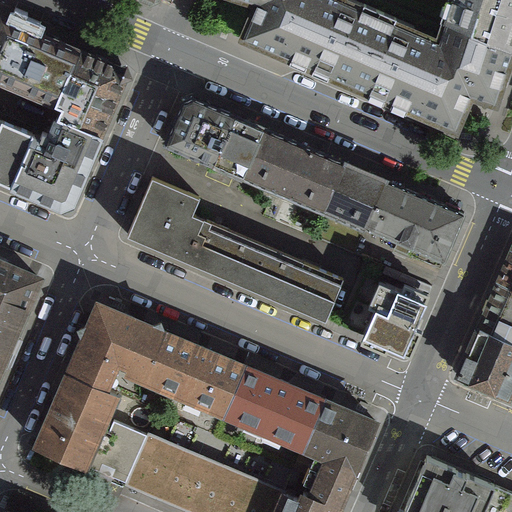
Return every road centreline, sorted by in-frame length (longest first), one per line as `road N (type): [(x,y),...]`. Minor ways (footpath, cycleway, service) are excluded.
road 1 (residential): [(507,189),(169,45)]
road 2 (residential): [(87,250),(420,388)]
road 3 (residential): [(87,250),(169,45)]
road 4 (residential): [(507,189),(420,388)]
road 5 (residential): [(0,448),(87,250)]
road 6 (residential): [(0,457),(134,511)]
road 7 (residential): [(420,388),(367,511)]
